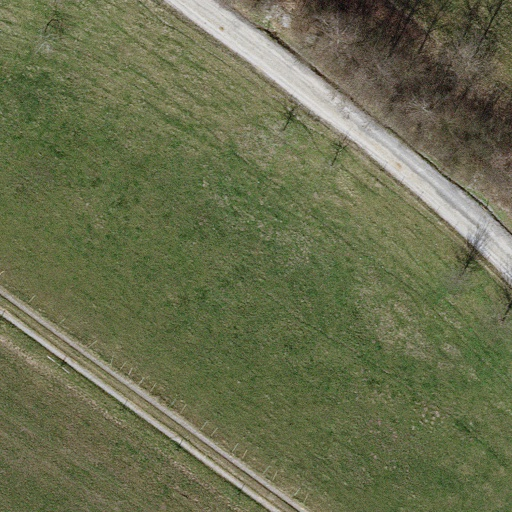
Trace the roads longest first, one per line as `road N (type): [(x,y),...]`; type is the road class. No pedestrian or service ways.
road 1 (unclassified): [(511,259),(376,142),(178,0)]
road 2 (track): [(0,292),(293,511)]
